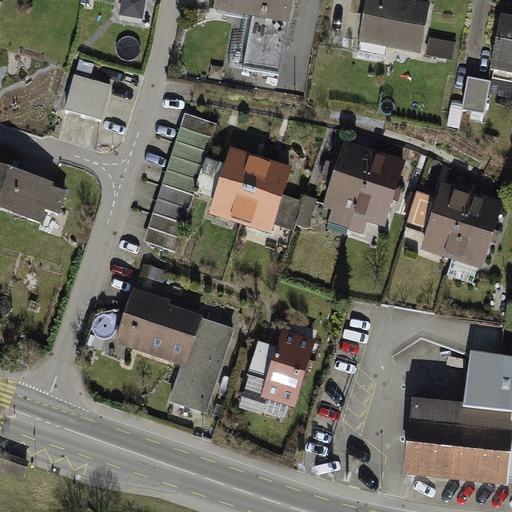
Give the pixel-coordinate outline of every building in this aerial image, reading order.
[(213,0),(211,16),(287,28),(291,0),(213,0)] [(429,9),(381,0),(366,0),(358,44),(420,56),(429,9)] [(511,21),(501,19),(490,71),(511,75),(511,21)] [(435,34),(430,56),(458,62),(462,39),(435,34)] [(489,117),(495,83),(472,79),(466,114),(489,117)] [(115,90),(77,80),(68,116),(105,125),(115,90)] [(185,114),(153,245),(185,253),(217,122),(185,114)] [(407,161),(343,140),(317,220),(366,236),(369,224),(385,229),(407,161)] [(274,237),(294,169),(230,150),(209,217),(274,237)] [(0,214),(56,231),(68,191),(0,170),(0,214)] [(504,207),(441,185),(419,250),(482,272),(504,207)] [(298,197),(289,223),(312,231),(320,204),(298,197)] [(203,315),(131,290),(112,344),(183,370),(200,322),(203,315)] [(200,322),(183,370),(170,407),(208,420),(237,335),(200,322)] [(314,346),(279,336),(261,401),(295,410),(314,346)] [(511,483),(511,362),(466,356),(459,411),(411,404),(400,479),(499,492),(503,482),(511,483)] [(29,462),(7,456),(2,474),(24,481),(29,462)]
